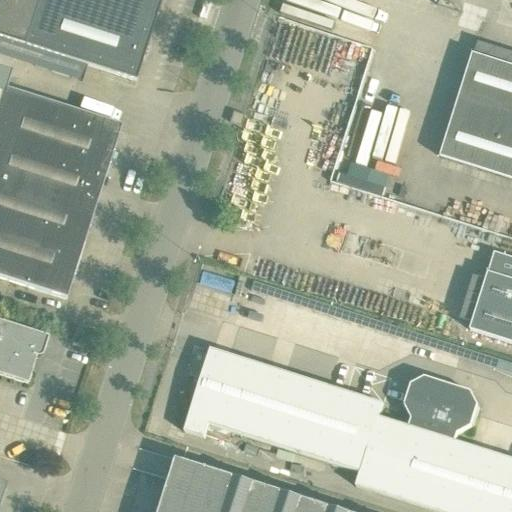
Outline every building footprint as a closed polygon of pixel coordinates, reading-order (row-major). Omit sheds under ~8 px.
[(0,0),(0,39),(135,82),(161,0),(0,0)] [(511,68),(473,57),(441,159),(511,181),(511,68)] [(0,279),(16,285),(66,301),(121,127),(6,91),(11,73),(0,68),(0,279)] [(230,124),(242,128),(246,117),(234,113),(230,124)] [(389,177),(351,165),(345,188),(382,200),(389,177)] [(511,260),(495,255),(486,282),(481,300),(476,303),(478,308),(471,332),(511,345),(511,260)] [(511,364),(257,283),(254,292),(511,374),(511,364)] [(43,337),(0,323),(0,376),(27,385),(31,372),(29,367),(28,367),(31,357),(36,358),(38,359),(41,357),(42,355),(47,339),(43,337)] [(185,434),(205,440),(209,427),(361,475),(356,488),(430,511),(511,511),(511,461),(455,443),(458,436),(472,428),(478,407),(471,394),(425,379),(411,386),(404,407),(412,421),(409,429),(379,419),(384,406),(211,351),(185,434)] [(320,511),(322,507),(177,462),(160,511),(320,511)]
